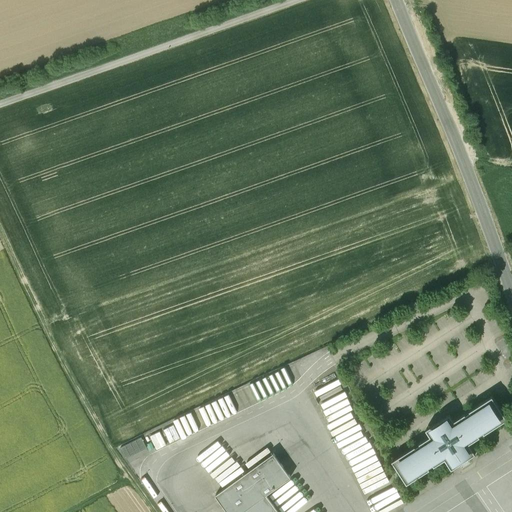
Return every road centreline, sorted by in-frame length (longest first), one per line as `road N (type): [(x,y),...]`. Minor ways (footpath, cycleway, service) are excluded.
road 1 (track): [(0,109),(305,0)]
road 2 (tertiary): [(394,0),(511,295)]
